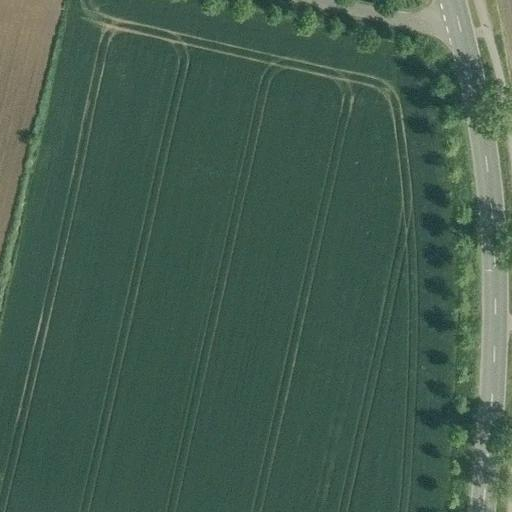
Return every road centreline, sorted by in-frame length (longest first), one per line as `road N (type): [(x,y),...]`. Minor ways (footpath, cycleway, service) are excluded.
road 1 (tertiary): [(458,31),(492,272),(480,511)]
road 2 (unclassified): [(291,0),(458,31)]
